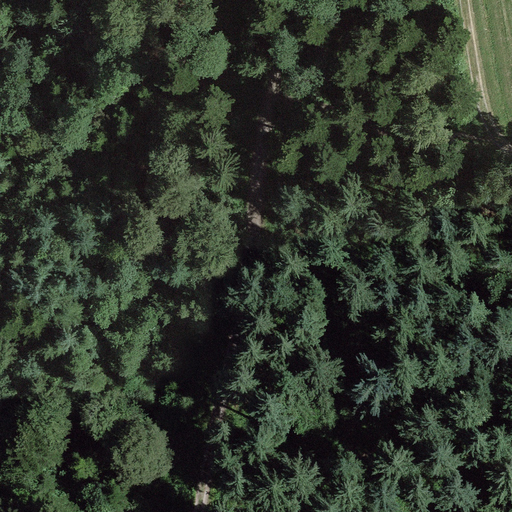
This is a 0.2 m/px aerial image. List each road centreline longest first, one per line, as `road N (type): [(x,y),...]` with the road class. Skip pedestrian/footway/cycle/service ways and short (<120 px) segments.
road 1 (track): [(295,0),(213,380),(201,511)]
road 2 (track): [(511,157),(470,0)]
